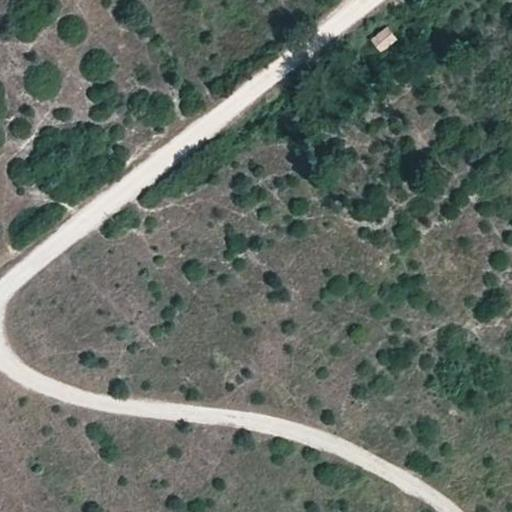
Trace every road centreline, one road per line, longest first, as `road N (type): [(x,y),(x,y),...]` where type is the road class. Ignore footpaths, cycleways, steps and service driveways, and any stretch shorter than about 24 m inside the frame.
road 1 (track): [(0,360),(65,392),(287,429),(348,450),(455,511)]
road 2 (track): [(372,0),(0,289)]
